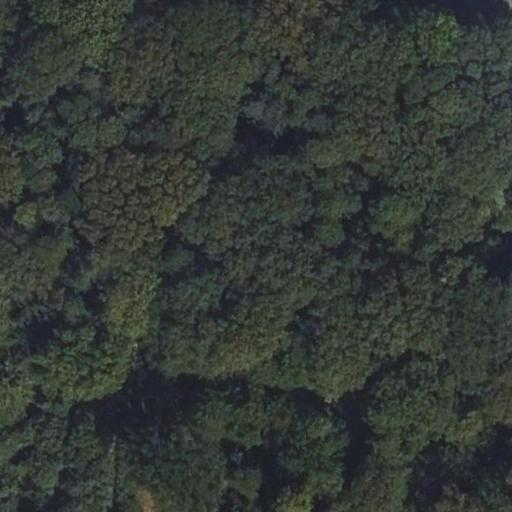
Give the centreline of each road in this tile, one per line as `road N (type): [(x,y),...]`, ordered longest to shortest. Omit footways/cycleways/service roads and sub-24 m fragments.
road 1 (track): [(332,511),(388,0)]
road 2 (track): [(0,323),(341,422)]
